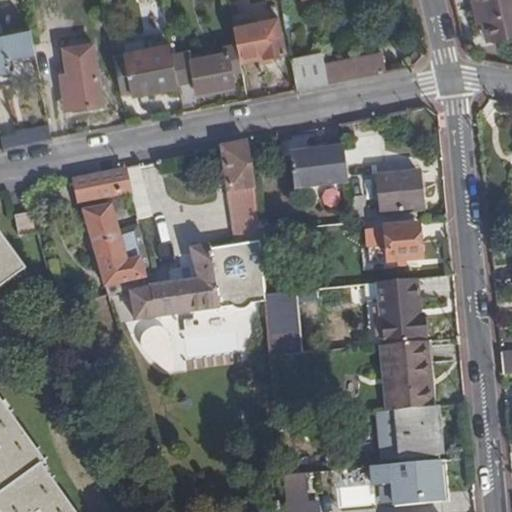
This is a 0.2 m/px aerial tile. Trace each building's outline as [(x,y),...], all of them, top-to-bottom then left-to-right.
[(511,25),(511,0),(471,0),(472,3),(478,2),(487,33),(511,25)] [(276,16),(231,25),(235,44),(237,54),(281,46),(276,16)] [(34,70),(38,69),(31,30),(1,36),(0,36),(0,86),(16,83),(17,87),(6,90),(10,112),(40,105),(34,70)] [(147,38),(111,45),(115,65),(125,63),(124,54),(170,45),(167,30),(147,33),(147,38)] [(90,42),(62,48),(73,108),(102,103),(90,42)] [(231,70),(240,68),(237,54),(235,44),(226,46),(228,53),(191,60),(189,53),(172,56),(178,84),(178,86),(188,83),(190,92),(233,84),(231,70)] [(125,63),(115,65),(119,85),(129,83),(131,93),(178,84),(172,56),(170,45),(124,54),(125,63)] [(321,48),(289,53),(297,89),(328,83),(323,59),(321,48)] [(377,48),(350,54),(355,78),(356,78),(382,73),(377,48)] [(352,79),(355,78),(350,54),(323,59),(328,83),(352,79)] [(121,94),(131,93),(129,83),(119,85),(121,94)] [(355,138),(352,124),(341,126),(344,141),(355,138)] [(23,136),(24,144),(51,138),(49,125),(29,130),(30,135),(23,136)] [(30,135),(29,130),(0,135),(0,136),(2,148),(24,144),(23,136),(30,135)] [(225,189),(250,185),(245,144),(222,149),(225,189)] [(296,197),(348,189),(343,151),(317,155),(318,159),(291,163),(296,197)] [(153,216),(140,165),(125,168),(130,186),(138,219),(153,216)] [(78,199),(130,186),(125,168),(89,175),(73,178),(78,199)] [(375,177),(379,214),(385,213),(385,215),(419,209),(414,172),(375,177)] [(82,210),(102,282),(147,273),(141,254),(125,256),(109,204),(82,210)] [(363,204),(350,206),(353,227),(386,223),(385,215),(385,213),(379,214),(364,216),(363,204)] [(30,216),(14,219),(18,239),(34,236),(30,216)] [(416,227),(384,231),(389,271),(421,266),(416,227)] [(0,282),(18,269),(0,244),(0,282)] [(131,291),(132,318),(264,311),(263,307),(263,302),(257,250),(213,254),(213,250),(192,251),(194,283),(153,286),(153,289),(131,291)] [(423,316),(418,279),(379,285),(381,302),(385,346),(386,349),(425,343),(423,339),(429,338),(427,316),(423,316)] [(316,299),(263,307),(264,311),(269,365),(305,359),(299,313),(318,310),(316,299)] [(381,302),(370,303),(374,348),(385,346),(381,302)] [(432,407),(425,343),(386,349),(379,350),(386,414),(396,412),(432,407)] [(0,405),(0,511),(70,511),(37,466),(42,462),(0,405)] [(441,455),(436,407),(432,407),(396,412),(403,461),(441,455)] [(435,464),(369,472),(371,490),(391,488),(394,511),(440,504),(438,486),(434,486),(433,478),(437,477),(435,464)] [(311,511),(311,503),(285,506),(285,511),(311,511)]
